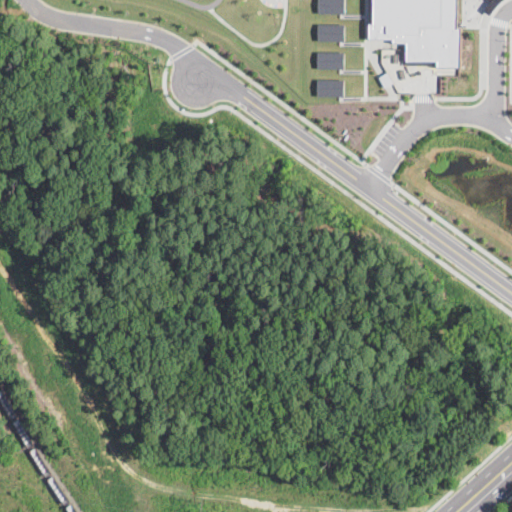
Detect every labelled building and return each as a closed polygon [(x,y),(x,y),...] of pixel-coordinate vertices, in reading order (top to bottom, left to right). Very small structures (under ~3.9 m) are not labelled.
[(318,0),(318,12),(345,12),(345,0),(318,0)] [(373,0),(373,22),(369,22),(369,37),(392,38),(392,41),(407,41),(407,60),(437,60),(437,66),(461,66),(460,27),(457,27),(456,0),(373,0)] [(345,40),(344,23),(318,23),(318,40),(345,40)] [(344,68),(344,51),(318,50),(317,67),(344,68)] [(344,78),(317,78),(318,95),(344,95),(344,78)]
